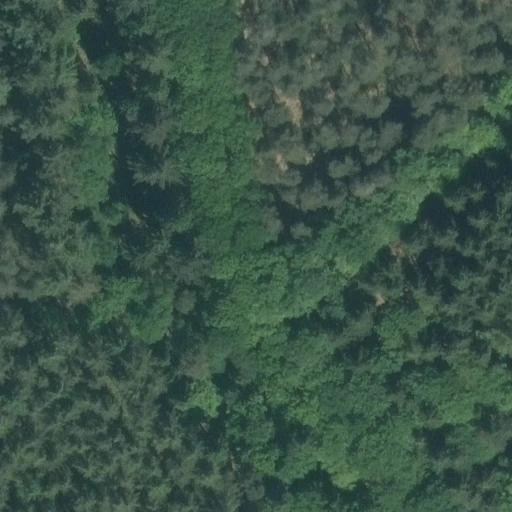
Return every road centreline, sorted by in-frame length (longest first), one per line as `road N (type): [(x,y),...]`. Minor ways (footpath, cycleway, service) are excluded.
road 1 (track): [(511,80),(248,294)]
road 2 (track): [(248,294),(211,0)]
road 3 (track): [(414,511),(248,294)]
road 4 (track): [(0,283),(248,294)]
